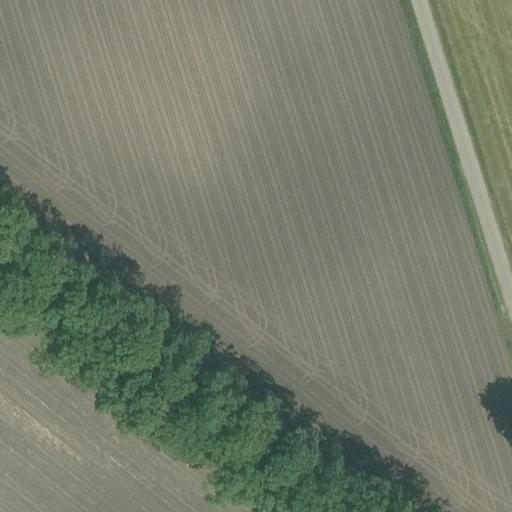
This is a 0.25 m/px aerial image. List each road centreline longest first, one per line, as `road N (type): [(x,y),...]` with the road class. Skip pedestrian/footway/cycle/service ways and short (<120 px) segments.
road 1 (track): [(0,231),(349,511)]
road 2 (unclassified): [(511,306),(416,0)]
